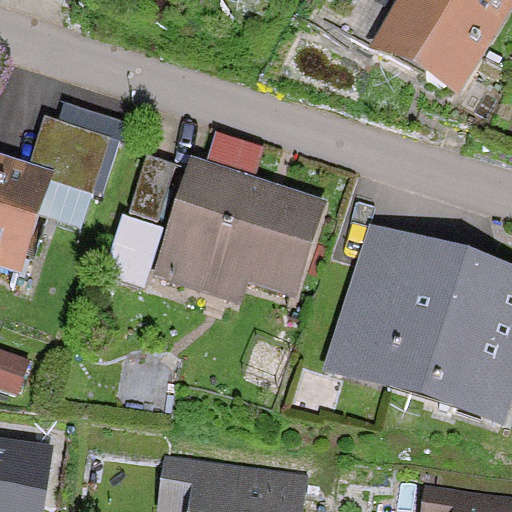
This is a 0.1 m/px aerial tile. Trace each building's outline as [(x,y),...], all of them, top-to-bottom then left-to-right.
[(511,0),(409,0),(374,53),(457,107),(511,24),(511,0)] [(121,130),(42,105),(22,168),(0,160),(0,270),(20,276),(46,192),(96,208),(121,130)] [(206,164),(191,160),(186,175),(169,228),(130,215),(123,213),(103,274),(151,289),(156,276),(242,304),(249,282),(301,299),(332,205),(256,181),(266,150),(216,134),(206,164)] [(130,215),(169,228),(186,175),(148,162),(130,215)] [(511,413),(511,267),(379,224),(331,371),(507,429),(511,413)] [(256,339),(244,371),(280,385),(293,353),(256,339)] [(0,354),(0,389),(18,396),(29,365),(0,354)] [(40,511),(50,445),(0,438),(0,511),(40,511)] [(303,511),(308,479),(162,460),(155,511),(303,511)] [(511,511),(511,497),(427,485),(423,511),(511,511)]
